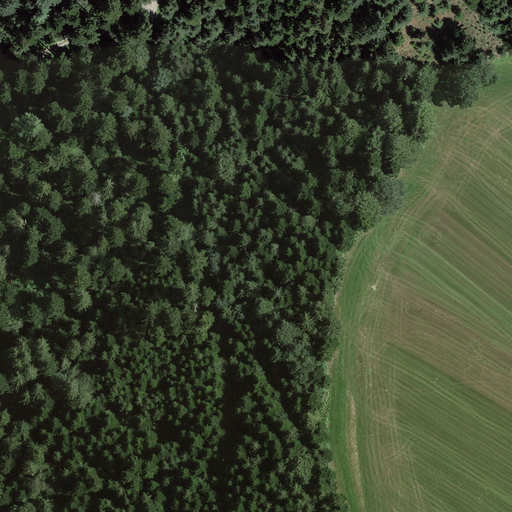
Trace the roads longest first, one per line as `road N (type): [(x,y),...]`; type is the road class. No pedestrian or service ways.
road 1 (track): [(222,511),(227,391),(215,313),(154,79),(155,0)]
road 2 (track): [(154,0),(102,124),(21,253),(0,441)]
road 3 (track): [(150,0),(0,77)]
